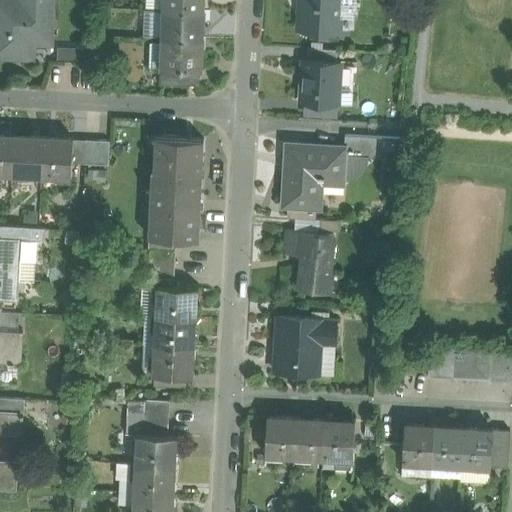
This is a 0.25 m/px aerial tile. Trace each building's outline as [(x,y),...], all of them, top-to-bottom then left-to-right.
[(28,0),(29,3),(0,1),(0,54),(33,56),(33,41),(51,41),(52,0),(28,0)] [(162,0),(163,8),(204,10),(204,0),(162,0)] [(303,0),(302,29),(342,31),(344,0),(303,0)] [(204,10),(163,8),(162,36),(203,38),(204,10)] [(203,38),(162,36),(161,42),(151,42),(150,66),(162,66),(162,67),(201,69),(202,69),(203,38)] [(338,49),(308,47),(307,59),(337,61),(338,49)] [(307,59),(303,59),(301,101),(339,103),(341,61),(337,61),(307,59)] [(201,69),(162,67),(161,83),(200,85),(201,69)] [(15,134),(0,133),(0,170),(13,172),(15,134)] [(44,136),(15,134),(13,172),(42,173),(44,136)] [(377,135),(345,134),(344,147),(344,154),(366,155),(376,155),(377,135)] [(204,138),(156,135),(154,168),(154,170),(202,172),(204,138)] [(74,138),(44,136),(42,173),(72,175),(72,162),(74,138)] [(414,137),(400,136),(397,158),(411,159),(414,137)] [(86,138),(74,138),(72,162),(85,162),(86,138)] [(110,140),(86,138),(85,162),(109,164),(110,140)] [(344,147),(288,143),(285,203),(288,203),(287,216),(296,216),(316,218),(317,205),(319,205),(320,190),(342,191),(343,176),(347,175),(355,172),(361,167),(365,160),(366,155),(344,154),(344,147)] [(202,172),(154,170),(154,168),(152,168),(149,236),(177,237),(199,238),(202,172)] [(316,218),(296,216),(295,229),(303,230),(318,232),(319,229),(319,218),(316,218)] [(340,219),(319,218),(319,229),(340,230),(340,219)] [(4,224),(3,236),(22,237),(31,238),(32,226),(4,224)] [(295,229),(287,228),(284,252),(298,253),(299,249),(301,249),(303,230),(295,229)] [(318,232),(303,230),(301,249),(304,249),(299,286),(324,289),(326,273),(330,273),(334,234),(318,232)] [(3,236),(0,235),(0,297),(18,299),(18,297),(16,297),(17,279),(19,279),(19,277),(17,277),(18,259),(20,259),(21,257),(19,257),(20,239),(22,239),(22,237),(3,236)] [(177,237),(149,236),(148,248),(154,248),(176,249),(177,237)] [(176,249),(154,248),(154,260),(176,261),(176,249)] [(176,261),(154,260),(153,272),(175,273),(176,261)] [(175,273),(153,272),(152,285),(159,286),(159,285),(174,285),(175,273)] [(174,285),(159,285),(159,286),(157,315),(195,317),(196,287),(174,285)] [(17,311),(0,310),(0,324),(16,326),(17,311)] [(337,317),(279,313),(275,368),(316,371),(319,337),(333,338),(336,338),(337,317)] [(195,317),(157,315),(156,344),(193,346),(195,317)] [(0,360),(22,361),(24,330),(0,329),(0,360)] [(316,371),(330,372),(333,338),(319,337),(316,371)] [(193,346),(156,344),(154,373),(192,375),(193,346)] [(443,347),(431,346),(429,376),(441,376),(443,347)] [(455,347),(443,347),(441,376),(453,377),(455,347)] [(467,348),(455,347),(453,377),(465,378),(467,348)] [(479,348),(467,348),(465,378),(477,378),(479,348)] [(491,349),(479,348),(477,378),(489,379),(491,349)] [(503,350),(491,349),(489,379),(501,380),(503,350)] [(511,350),(503,350),(501,380),(511,380),(511,350)] [(24,397),(0,395),(0,410),(20,412),(20,413),(23,413),(24,397)] [(170,399),(146,398),(145,410),(169,411),(170,399)] [(0,410),(0,485),(15,486),(17,461),(0,460),(0,429),(19,431),(20,413),(20,412),(0,410)] [(169,411),(145,410),(145,422),(169,423),(169,411)] [(298,417),(268,415),(266,453),(296,454),(298,417)] [(327,418),(298,417),(296,454),(325,455),(327,418)] [(356,420),(327,418),(325,455),(354,456),(356,420)] [(169,423),(145,422),(144,432),(168,434),(169,423)] [(435,424),(405,423),(403,460),(433,462),(435,424)] [(464,426),(435,424),(433,462),(462,463),(464,426)] [(511,429),(464,426),(462,463),(491,465),(492,464),(509,465),(511,429)] [(144,432),(138,432),(138,434),(139,434),(137,462),(175,464),(176,436),(177,434),(168,434),(144,432)] [(433,473),(433,462),(403,460),(403,472),(433,473)] [(175,464),(137,462),(136,479),(135,491),(173,493),(175,464)] [(433,462),(433,473),(461,475),(462,463),(433,462)] [(135,491),(136,479),(120,479),(120,491),(135,491)] [(172,511),(173,493),(135,491),(134,511),(172,511)]
